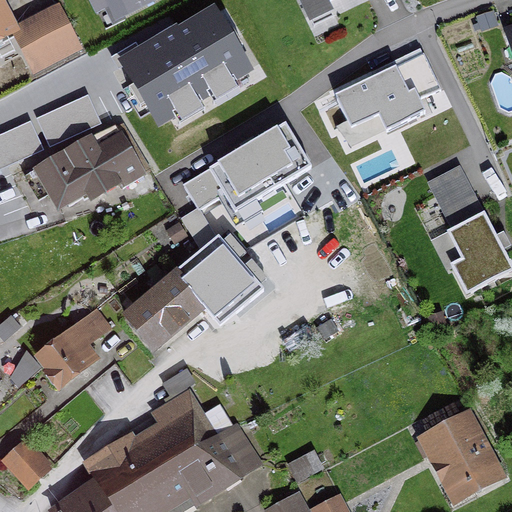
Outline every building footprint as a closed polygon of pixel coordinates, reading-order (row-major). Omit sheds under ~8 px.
[(108,0),(117,16),(149,0),(108,0)] [(299,0),(308,16),(329,6),(327,3),(333,0),(299,0)] [(0,37),(14,30),(0,3),(0,37)] [(60,12),(15,35),(33,71),(79,47),(60,12)] [(246,71),(213,16),(177,37),(175,35),(125,64),(160,122),(246,71)] [(424,55),(335,97),(351,130),(379,117),(386,133),(425,114),(420,101),(441,91),(424,55)] [(89,100),(41,121),(51,144),(99,124),(89,100)] [(123,188),(144,176),(143,174),(151,170),(123,125),(85,142),(38,169),(59,207),(85,192),(90,199),(119,182),(123,188)] [(286,125),(183,187),(199,212),(225,197),(235,214),(312,169),(286,125)] [(0,169),(42,151),(31,127),(0,140),(0,169)] [(464,202),(474,197),(460,169),(429,185),(454,232),(449,234),(463,261),(452,267),(467,296),(511,272),(511,270),(503,252),(511,248),(504,234),(495,238),(484,216),(474,221),(464,202)] [(220,328),(264,291),(219,238),(125,316),(153,349),(203,308),(220,328)] [(56,390),(96,359),(86,347),(102,334),(89,316),(76,325),(78,328),(40,358),(50,372),(46,375),(56,390)] [(85,464),(96,482),(105,496),(150,468),(155,475),(215,438),(233,428),(220,407),(203,417),(189,394),(154,415),(163,430),(137,446),(131,436),(85,464)] [(432,436),(444,458),(435,463),(451,494),(470,484),(474,490),(500,476),(468,416),(432,436)] [(105,496),(114,511),(148,511),(156,507),(159,511),(179,511),(194,503),(195,505),(257,466),(233,428),(215,438),(155,475),(150,468),(105,496)] [(7,462),(29,486),(46,471),(24,447),(7,462)] [(291,468),(298,482),(321,470),(313,456),(291,468)] [(114,511),(105,496),(96,482),(93,483),(97,490),(65,511),(61,511),(58,508),(53,511),(52,511),(114,511)] [(306,511),(298,496),(270,511),(306,511)] [(346,511),(340,499),(315,511),(346,511)]
